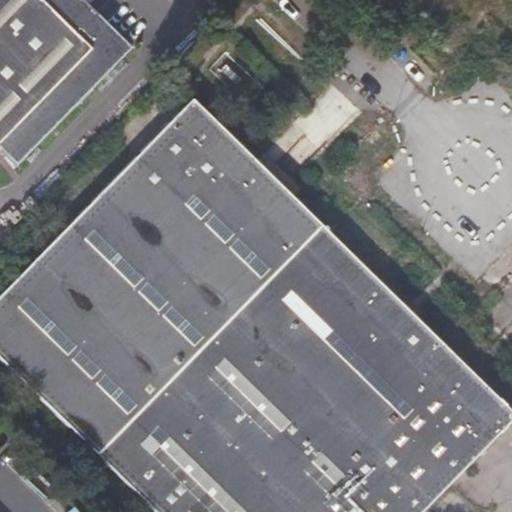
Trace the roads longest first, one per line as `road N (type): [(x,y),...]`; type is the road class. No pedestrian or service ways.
road 1 (unclassified): [(311,0),(492,173)]
road 2 (unknown): [(173,16),(35,161),(0,186)]
